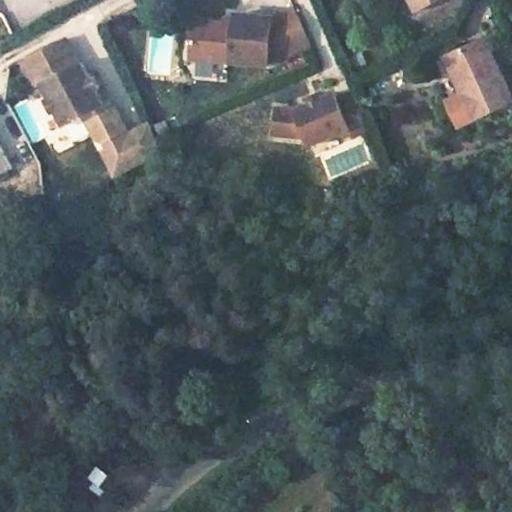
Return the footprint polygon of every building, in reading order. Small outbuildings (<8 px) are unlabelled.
[(416,0),(423,12),(446,0),(416,0)] [(238,26),(198,24),(196,63),(266,67),(309,50),(293,13),(275,21),(239,18),(238,26)] [(443,55),(472,116),(511,97),(511,89),(484,34),(443,55)] [(72,39),(29,60),(41,84),(46,81),(54,97),(49,99),(55,110),(58,108),(66,124),(87,114),(99,139),(102,144),(127,132),(113,103),(106,106),(98,90),(92,78),(85,63),(84,63),(72,39)] [(97,76),(92,78),(98,90),(102,88),(97,76)] [(370,128),(354,91),(335,98),(333,92),(293,109),(270,106),(267,133),(302,138),(305,146),(344,129),(348,138),(370,128)] [(162,149),(150,124),(122,138),(112,143),(113,145),(102,150),(113,173),(162,149)] [(0,171),(11,166),(0,144),(0,171)]
